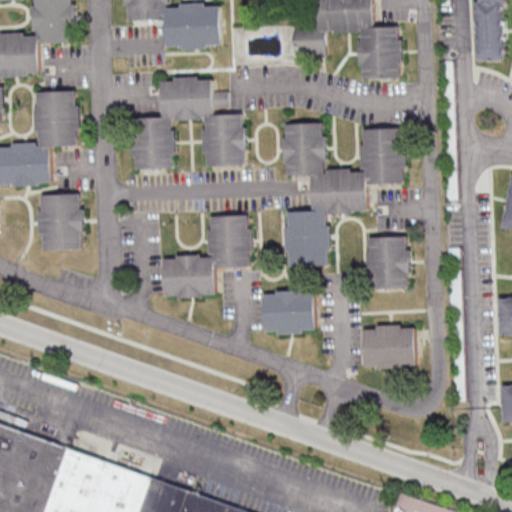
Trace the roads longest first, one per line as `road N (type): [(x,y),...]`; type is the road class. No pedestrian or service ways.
road 1 (tertiary): [(511,503),(0,326)]
road 2 (residential): [(478,418),(460,0)]
